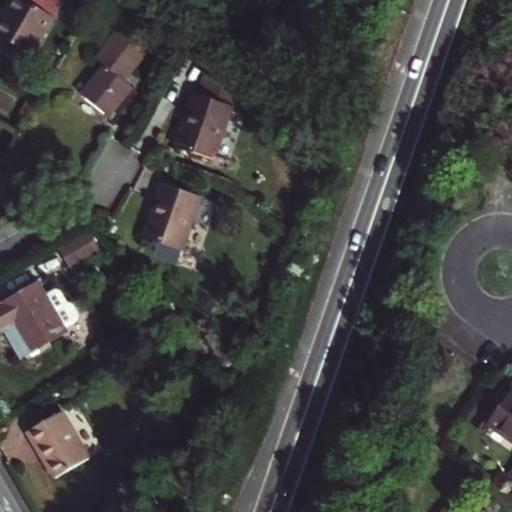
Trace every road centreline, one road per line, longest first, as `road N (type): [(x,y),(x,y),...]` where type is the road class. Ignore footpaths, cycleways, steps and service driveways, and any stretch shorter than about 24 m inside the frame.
road 1 (primary): [(445,0),(268,511)]
road 2 (residential): [(133,147),(73,212),(0,254)]
road 3 (residential): [(501,228),(465,246),(457,277),(478,311),(511,316)]
